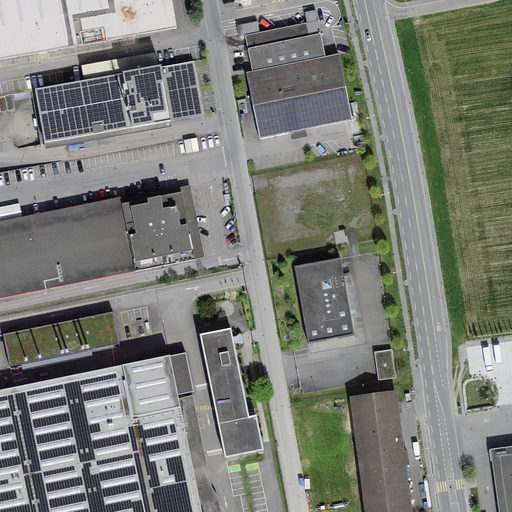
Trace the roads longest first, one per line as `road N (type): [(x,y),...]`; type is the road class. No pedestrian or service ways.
road 1 (residential): [(298,511),(209,0)]
road 2 (primary): [(369,19),(454,511)]
road 3 (unknown): [(249,244),(0,301)]
road 4 (unknown): [(0,186),(232,144)]
road 5 (unknown): [(180,285),(230,511)]
road 6 (unknown): [(227,115),(0,153)]
road 7 (unknown): [(214,31),(0,72)]
road 8 (unknown): [(0,325),(180,285)]
